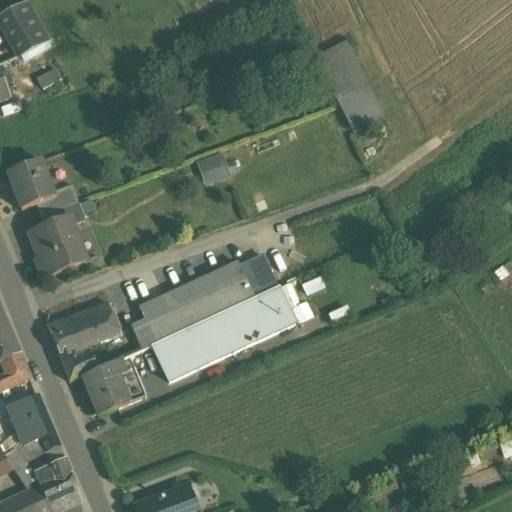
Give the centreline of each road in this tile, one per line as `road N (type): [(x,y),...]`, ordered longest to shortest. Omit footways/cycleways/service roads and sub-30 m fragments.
road 1 (tertiary): [(0,257),(105,511)]
road 2 (track): [(378,184),(511,86)]
